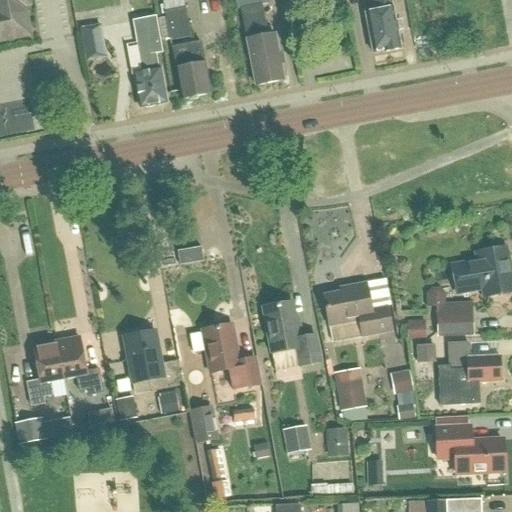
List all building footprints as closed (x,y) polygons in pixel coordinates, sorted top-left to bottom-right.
[(0,0),(0,43),(29,38),(24,8),(29,7),(27,0),(0,0)] [(162,0),(170,42),(190,38),(182,0),(162,0)] [(383,54),(400,51),(392,9),(393,9),(391,0),(373,0),(376,13),(365,15),(373,55),(383,53),(383,54)] [(268,37),(262,7),(241,11),(256,87),(284,82),(275,36),(268,37)] [(158,69),(155,54),(161,53),(154,20),(133,24),(143,74),(135,75),(141,108),(166,104),(159,68),(158,69)] [(83,61),(104,56),(97,26),(76,30),(83,61)] [(205,65),(202,52),(200,41),(172,46),(182,101),(211,96),(205,65)] [(180,266),(203,263),(201,249),(177,253),(180,266)] [(511,294),(511,277),(507,249),(475,255),(476,264),(453,268),(458,294),(469,292),(469,294),(481,292),(483,299),(511,294)] [(323,298),(329,328),(332,344),(362,338),(391,332),(387,310),(371,313),(366,286),(347,289),(348,293),(323,298)] [(299,340),(292,304),(263,310),(271,356),(296,351),(300,369),(320,365),(315,337),(299,340)] [(436,339),(473,337),(472,305),(435,306),(436,339)] [(406,339),(423,338),(422,321),(405,322),(406,339)] [(238,363),(231,327),(202,332),(202,334),(190,336),(189,339),(192,353),(195,355),(206,353),(210,376),(225,373),(229,393),(259,387),(254,360),(238,363)] [(161,366),(155,333),(123,339),(132,386),(148,383),(150,394),(182,388),(177,363),(161,366)] [(56,344),(63,382),(76,379),(78,392),(88,390),(89,397),(103,395),(98,371),(85,373),(79,339),(56,344)] [(50,384),(63,382),(56,344),(33,348),(39,382),(26,385),(31,408),(44,406),(43,399),(53,397),(50,384)] [(415,363),(433,362),(432,345),(414,346),(415,363)] [(469,359),(468,345),(448,346),(449,372),(439,372),(439,368),(438,368),(439,408),(480,406),(479,405),(477,405),(476,393),(472,393),(471,384),(500,383),(499,358),(469,359)] [(407,369),(387,373),(391,394),(411,390),(407,369)] [(335,383),(340,413),(366,409),(361,378),(335,383)] [(412,416),(408,398),(396,400),(399,419),(412,416)] [(114,404),(118,422),(136,419),(132,400),(114,404)] [(163,406),(165,416),(180,413),(178,403),(163,406)] [(195,446),(219,441),(212,407),(188,412),(195,446)] [(98,412),(100,425),(112,422),(110,409),(98,412)] [(18,447),(47,441),(47,440),(43,419),(14,425),(18,446),(18,447)] [(437,421),(437,429),(469,428),(469,420),(437,421)] [(287,456),(311,452),(306,427),(282,432),(287,456)] [(469,442),(469,428),(437,429),(438,460),(456,459),(457,473),(503,472),(502,441),(469,442)] [(328,458),(347,457),(346,431),(326,432),(328,458)] [(207,451),(214,480),(224,478),(218,449),(207,451)] [(384,479),(368,479),(369,488),(384,487),(384,479)] [(210,482),(212,498),(227,496),(225,480),(210,482)] [(479,511),(479,501),(445,503),(445,511),(479,511)] [(445,511),(445,503),(426,503),(426,511),(445,511)]
